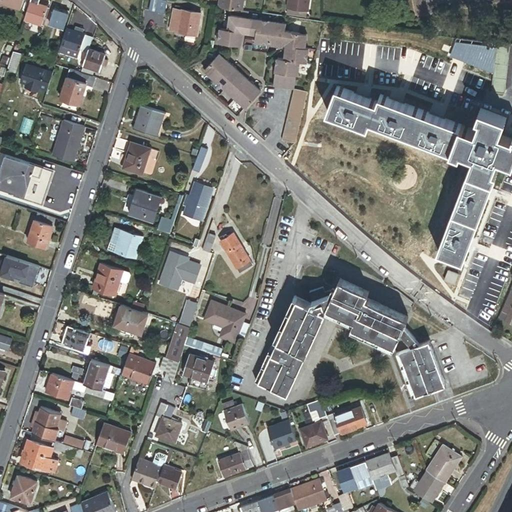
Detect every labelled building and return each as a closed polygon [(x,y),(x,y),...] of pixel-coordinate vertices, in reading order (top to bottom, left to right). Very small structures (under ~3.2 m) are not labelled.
[(44,25),(50,5),(39,1),(39,0),(30,0),(24,19),(44,25)] [(168,2),(160,0),(158,13),(166,14),(168,2)] [(220,0),(219,5),(242,8),(242,0),(220,0)] [(312,0),(291,0),(291,7),(311,10),(312,0)] [(21,9),(22,5),(8,1),(7,4),(21,9)] [(197,36),(201,13),(185,11),(186,8),(182,7),(182,10),(174,9),(170,31),(197,36)] [(291,7),(290,12),(310,15),(311,10),(291,7)] [(68,15),(54,10),(50,24),(64,29),(68,16),(68,15)] [(227,30),(242,32),(256,33),(258,17),(229,13),(227,30)] [(270,42),(273,19),(258,17),(256,33),(255,41),(270,42)] [(286,21),(273,19),(270,42),(283,44),(285,28),(286,21)] [(81,49),(86,34),(83,34),(84,29),(76,27),(75,31),(66,28),(61,44),(59,51),(79,57),(81,49)] [(286,45),(305,47),(307,32),(292,31),(292,29),(285,28),(283,44),(286,45)] [(217,42),(240,45),(242,32),(227,30),(219,29),(217,42)] [(86,34),(81,49),(89,52),(94,37),(86,34)] [(511,45),(497,44),(492,94),(505,95),(511,45)] [(286,45),(284,58),(299,60),(307,61),(309,47),(305,47),(286,45)] [(57,57),(36,50),(33,59),(54,66),(57,57)] [(22,55),(14,52),(8,68),(8,71),(16,73),(22,55)] [(86,76),(93,53),(89,52),(82,75),(86,76)] [(105,57),(93,53),(86,76),(92,78),(94,71),(100,72),(102,67),(107,68),(109,62),(104,61),(105,57)] [(214,81),(230,63),(219,53),(204,71),(214,81)] [(278,57),(276,71),(283,72),(290,73),(289,86),(294,86),(295,73),(298,74),(299,60),(284,58),(278,57)] [(241,72),(230,63),(214,81),(225,90),(241,72)] [(66,77),(59,99),(79,105),(85,86),(93,89),(96,79),(92,78),(86,76),(82,75),(70,71),(67,77),(66,77)] [(283,72),(276,71),(274,84),(282,85),(283,72)] [(251,81),(241,72),(225,90),(235,99),(251,81)] [(290,73),(283,72),(282,85),(289,86),(290,73)] [(262,91),(251,81),(235,99),(246,109),(262,91)] [(309,89),(295,86),(294,93),(307,96),(309,89)] [(511,162),(511,137),(501,133),(506,119),(481,109),(478,118),(481,119),(476,132),(381,96),(378,103),(337,87),(328,112),(369,127),(371,121),(460,155),(462,151),(474,156),(438,252),(463,261),(497,172),(494,171),(499,158),(511,162)] [(307,96),(294,93),(293,99),(306,102),(307,96)] [(306,102),(293,99),(291,106),(305,109),(306,102)] [(157,123),(161,111),(143,105),(135,129),(156,135),(160,124),(157,123)] [(305,109),(291,106),(290,113),(303,115),(305,109)] [(167,113),(161,111),(157,123),(160,124),(156,135),(159,136),(167,113)] [(303,115),(290,113),(289,119),(302,122),(303,115)] [(302,122),(289,119),(287,126),(301,128),(302,122)] [(301,128),(287,126),(286,132),(300,135),(301,128)] [(300,135),(286,132),(285,139),(298,141),(300,135)] [(124,168),(132,143),(128,142),(120,167),(124,168)] [(150,149),(132,143),(124,168),(142,174),(150,149)] [(197,178),(205,155),(199,152),(190,175),(197,178)] [(0,154),(0,190),(43,204),(53,172),(0,154)] [(136,201),(140,189),(136,188),(128,212),(135,214),(139,201),(136,201)] [(187,209),(184,219),(202,225),(213,194),(195,188),(190,201),(186,200),(183,208),(187,209)] [(162,197),(140,189),(136,201),(139,201),(135,214),(155,220),(162,197)] [(52,228),(54,220),(38,214),(35,222),(52,228)] [(52,228),(35,222),(32,221),(25,242),(45,249),(52,228)] [(143,238),(114,229),(107,251),(136,261),(143,238)] [(224,255),(237,246),(231,235),(217,244),(224,255)] [(215,239),(207,236),(201,253),(209,256),(215,239)] [(162,241),(152,238),(149,247),(159,250),(162,241)] [(248,262),(237,246),(224,255),(235,270),(248,262)] [(0,269),(35,281),(40,267),(0,254),(0,269)] [(171,255),(160,286),(178,292),(181,282),(194,286),(200,269),(187,265),(189,262),(171,255)] [(251,266),(248,262),(235,270),(238,275),(251,266)] [(102,264),(94,289),(115,297),(120,283),(124,272),(102,264)] [(129,274),(124,272),(120,283),(125,285),(128,284),(130,276),(129,274)] [(455,285),(458,275),(448,272),(445,281),(455,285)] [(338,281),(333,293),(324,313),(351,325),(363,299),(366,293),(338,281)] [(324,313),(333,293),(328,292),(327,292),(323,293),(321,288),(307,293),(311,302),(309,306),(324,313)] [(511,289),(500,318),(511,322),(511,289)] [(287,396),(324,313),(309,306),(292,298),(255,382),(287,396)] [(405,318),(363,299),(351,325),(349,331),(391,350),(393,345),(401,326),(405,318)] [(182,321),(192,324),(199,305),(188,301),(179,326),(180,326),(182,321)] [(142,336),(148,316),(121,306),(114,327),(142,336)] [(212,306),(205,326),(223,332),(221,339),(235,344),(244,317),(212,306)] [(190,330),(192,324),(182,321),(180,326),(190,330)] [(188,336),(190,330),(180,326),(179,326),(178,325),(166,359),(178,364),(185,345),(188,336)] [(419,345),(401,326),(393,345),(400,352),(419,345)] [(84,353),(90,335),(68,327),(62,346),(84,353)] [(218,347),(188,336),(185,345),(214,356),(218,347)] [(0,337),(0,351),(0,352),(1,349),(5,351),(8,340),(0,337)] [(427,342),(419,345),(400,352),(395,354),(411,397),(444,385),(427,342)] [(183,374),(191,377),(208,383),(215,364),(189,354),(183,374)] [(155,365),(128,355),(121,375),(148,384),(155,365)] [(178,364),(166,359),(162,358),(158,368),(166,371),(163,381),(171,384),(178,364)] [(101,391),(108,367),(91,362),(83,386),(84,386),(101,391)] [(74,383),(52,375),(47,393),(68,400),(72,390),(74,383)] [(208,383),(191,377),(190,380),(207,386),(208,383)] [(84,386),(83,386),(74,383),(72,390),(82,393),(82,392),(84,386)] [(105,393),(101,391),(84,386),(82,392),(103,399),(105,393)] [(103,399),(111,402),(113,396),(105,393),(103,399)] [(69,407),(82,412),(84,404),(71,400),(69,407)] [(327,416),(320,400),(313,402),(317,411),(320,419),(327,416)] [(234,402),(223,406),(225,412),(232,431),(251,424),(244,405),(236,408),(234,402)] [(317,411),(313,402),(306,405),(309,414),(317,411)] [(168,421),(173,409),(161,404),(156,418),(163,421),(164,419),(168,421)] [(361,406),(335,416),(341,432),(342,433),(367,424),(361,406)] [(39,414),(36,424),(54,429),(57,421),(59,415),(41,409),(39,414)] [(320,419),(317,411),(309,414),(313,422),(314,422),(315,424),(321,422),(320,419)] [(328,419),(334,435),(341,432),(335,416),(328,419)] [(174,423),(168,421),(164,419),(163,421),(157,438),(175,445),(183,425),(174,422),(174,423)] [(64,423),(57,421),(54,429),(61,431),(64,423)] [(290,421),(268,429),(277,450),(291,445),(291,444),(298,441),(290,421)] [(301,429),(308,447),(327,439),(321,422),(315,424),(301,429)] [(103,425),(96,444),(126,455),(133,436),(103,425)] [(62,444),(75,448),(77,441),(64,437),(62,444)] [(59,452),(62,444),(53,441),(51,449),(59,452)] [(48,457),(51,449),(30,442),(27,452),(24,451),(22,455),(26,456),(23,463),(49,471),(54,458),(48,457)] [(248,448),(236,443),(240,454),(242,453),(242,454),(249,451),(248,448)] [(72,456),(75,448),(62,444),(59,452),(72,456)] [(424,470),(443,481),(457,455),(438,444),(424,470)] [(168,456),(145,448),(137,469),(160,478),(162,471),(168,456)] [(248,469),(255,466),(249,451),(242,454),(248,469)] [(248,469),(242,454),(242,453),(240,454),(220,461),(226,478),(248,470),(248,469)] [(195,466),(168,456),(162,471),(166,473),(190,482),(195,466)] [(407,487),(397,460),(389,463),(387,458),(366,466),(371,480),(392,472),(395,478),(396,478),(401,489),(407,487)] [(371,480),(366,466),(350,472),(355,486),(371,480)] [(432,501),(443,481),(424,470),(412,491),(432,501)] [(165,476),(188,485),(190,482),(166,473),(165,476)] [(19,477),(11,498),(30,504),(37,483),(19,477)] [(317,480),(288,490),(289,493),(295,507),(296,511),(324,501),(317,480)] [(81,489),(76,488),(72,499),(78,497),(81,489)] [(81,503),(82,506),(84,511),(113,511),(115,511),(107,492),(81,503)] [(345,492),(336,495),(340,506),(342,511),(347,511),(352,510),(345,492)] [(289,493),(273,499),(277,511),(281,511),(295,507),(289,493)] [(277,511),(273,499),(258,504),(260,511),(277,511)] [(18,511),(22,511),(0,502),(0,511),(18,511)]
